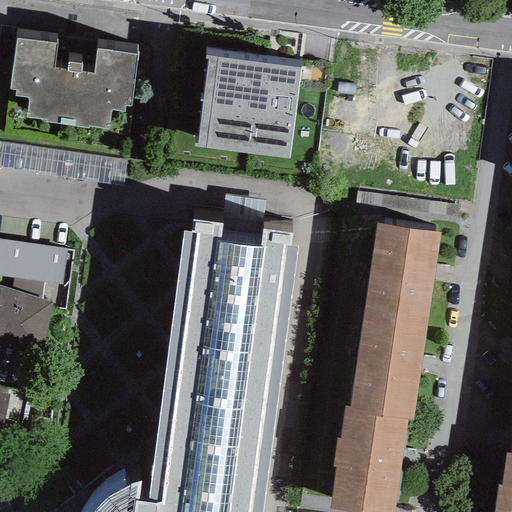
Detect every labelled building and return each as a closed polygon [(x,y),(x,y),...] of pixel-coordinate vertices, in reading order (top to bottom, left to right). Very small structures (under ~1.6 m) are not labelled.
[(57,40),(16,35),(9,86),(15,86),(14,92),(28,93),(25,113),(45,116),(45,118),(87,124),(87,121),(109,124),(111,105),(125,107),(125,101),(131,102),(138,50),(97,45),(94,69),(81,68),(82,60),(68,58),(67,66),(54,64),(57,40)] [(301,66),(207,54),(195,143),(289,155),(301,66)] [(440,231),(376,222),(364,305),(427,314),(440,231)] [(261,511),(298,242),(181,228),(149,474),(139,479),(135,480),(125,482),(122,478),(114,481),(101,488),(89,500),(81,511),(79,511),(261,511)] [(67,248),(0,238),(0,273),(62,282),(67,248)] [(0,433),(1,433),(8,393),(0,391),(0,340),(41,353),(52,302),(0,285),(0,433)] [(364,305),(351,404),(350,410),(407,417),(413,418),(427,314),(364,305)] [(351,404),(345,403),(340,437),(336,436),(332,463),(335,463),(329,506),(371,511),(394,511),(407,417),(350,410),(351,404)] [(511,511),(511,452),(507,452),(503,483),(497,482),(493,511),(497,511),(496,511),(511,511)]
